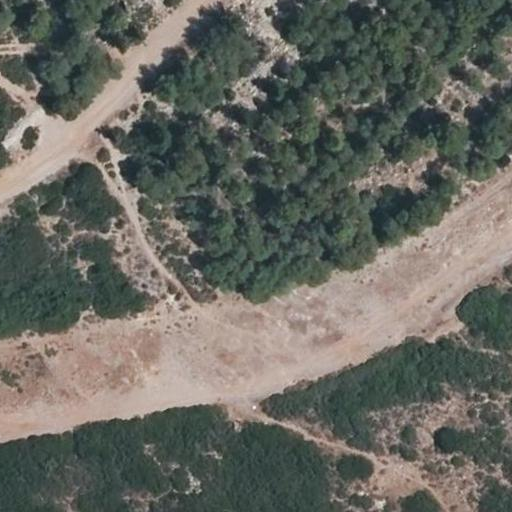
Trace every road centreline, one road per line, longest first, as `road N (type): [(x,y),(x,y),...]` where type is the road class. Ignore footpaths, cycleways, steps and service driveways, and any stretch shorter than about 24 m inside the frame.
road 1 (track): [(0,439),(220,395),(426,293),(511,225)]
road 2 (track): [(72,138),(117,162),(191,308),(249,382)]
road 3 (track): [(214,0),(48,164),(0,189)]
